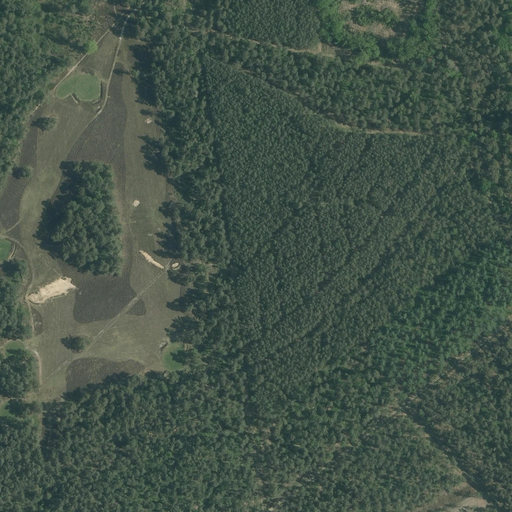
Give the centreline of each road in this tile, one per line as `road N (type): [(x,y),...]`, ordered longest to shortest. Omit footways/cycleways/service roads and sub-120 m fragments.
road 1 (track): [(439,0),(445,55),(437,74),(190,31),(183,0)]
road 2 (track): [(190,31),(244,370)]
road 3 (track): [(244,370),(300,339),(359,287),(478,139)]
road 4 (track): [(268,511),(511,319)]
road 5 (track): [(0,502),(244,370)]
road 6 (track): [(404,405),(505,511)]
road 7 (track): [(244,370),(264,511)]
road 8 (track): [(104,109),(124,23),(146,0)]
